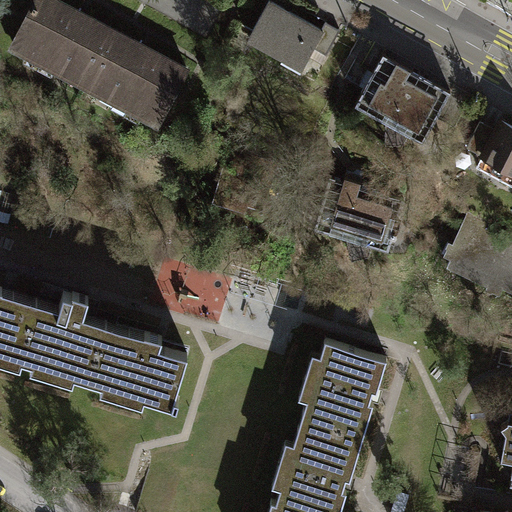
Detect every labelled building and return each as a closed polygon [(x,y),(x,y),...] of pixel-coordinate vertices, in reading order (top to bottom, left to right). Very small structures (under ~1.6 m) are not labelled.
[(14,43),(84,81),(112,29),(59,0),(35,0),(24,20),(26,21),(14,43)] [(299,71),(311,47),(322,27),(269,0),(267,0),(249,35),(284,53),(280,62),(299,71)] [(325,21),(322,27),(311,47),(326,55),(340,28),(325,21)] [(185,68),(112,29),(84,81),(155,120),(168,95),(169,96),(185,68)] [(382,53),(355,103),(422,140),(449,90),(382,53)] [(479,155),(473,166),(509,185),(511,178),(511,127),(497,120),(492,129),(476,121),(463,146),(479,155)] [(226,151),(207,145),(202,164),(220,169),(210,202),(260,217),(277,160),(227,145),(226,151)] [(328,174),(314,225),(387,246),(391,232),(397,233),(401,218),(394,216),(400,196),(357,183),(360,173),(346,168),(343,179),(328,174)] [(511,237),(489,226),(494,216),(469,205),(452,240),(456,242),(446,264),(487,282),(489,277),(511,287),(511,237)] [(58,302),(0,285),(0,344),(19,350),(18,356),(37,361),(39,355),(71,365),(69,372),(105,383),(107,377),(140,387),(138,394),(174,405),(177,395),(173,394),(186,352),(158,343),(161,333),(97,314),(94,324),(81,320),(88,294),(73,289),(72,293),(62,291),(58,302)] [(308,393),(298,425),(332,435),(336,422),(363,430),(372,398),(368,397),(371,386),(376,387),(385,355),(325,337),(319,356),(323,357),(312,394),(308,393)] [(511,409),(509,410),(507,419),(500,424),(506,431),(502,447),(511,448),(511,467),(511,473),(511,409)] [(280,483),(275,501),(312,511),(337,511),(345,486),(342,485),(346,471),(350,472),(363,430),(336,422),(332,435),(298,425),(293,444),(296,445),(284,484),(280,483)] [(312,511),(275,501),(270,500),(266,511),(312,511)]
